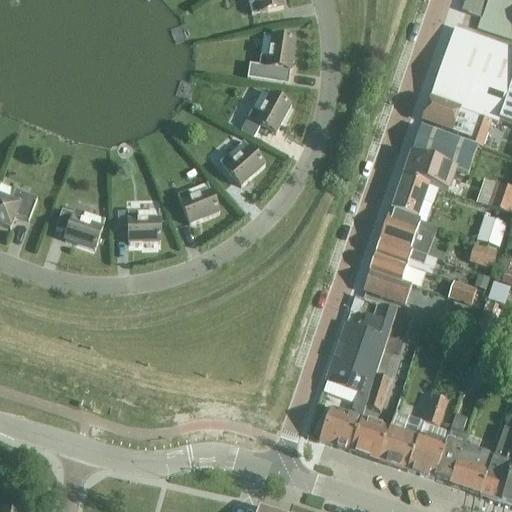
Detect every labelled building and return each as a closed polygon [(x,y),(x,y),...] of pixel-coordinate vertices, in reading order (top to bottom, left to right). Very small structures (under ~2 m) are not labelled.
[(280,0),(247,0),(251,18),(283,11),(280,0)] [(482,0),(465,0),(464,4),(485,11),(488,2),(482,0)] [(481,21),(478,31),(511,42),(511,5),(494,0),(488,0),(488,2),(485,11),(481,21)] [(485,11),(464,4),(460,14),(481,21),(485,11)] [(430,103),(491,124),(495,126),(498,127),(499,124),(511,128),(511,51),(454,31),(430,103)] [(290,74),(295,43),(263,38),(258,69),(249,67),(247,82),(288,88),(290,74)] [(291,109),(262,93),(247,121),(260,128),(276,137),(291,109)] [(491,124),(430,103),(422,124),(469,140),(468,141),(483,146),(491,124)] [(247,121),(240,134),(253,141),(260,128),(247,121)] [(448,171),(456,174),(466,177),(476,150),(420,131),(411,157),(448,171)] [(265,169),(243,145),(219,166),(241,190),(265,169)] [(448,171),(411,157),(403,180),(429,190),(436,193),(447,197),(456,174),(448,171)] [(403,180),(391,214),(417,223),(423,205),(431,208),(436,193),(429,190),(403,180)] [(0,187),(0,227),(10,232),(15,219),(28,224),(37,202),(0,187)] [(219,217),(207,187),(177,199),(189,229),(219,217)] [(511,209),(511,192),(494,187),(486,210),(509,218),(511,209)] [(64,243),(94,254),(105,223),(74,213),(73,218),(67,236),(64,243)] [(61,214),(55,232),(67,236),(73,218),(61,214)] [(127,215),(117,215),(117,229),(127,229),(128,247),(160,246),(159,214),(127,215)] [(388,220),(380,243),(425,259),(428,252),(436,230),(417,224),(417,223),(391,214),(389,220),(388,220)] [(498,251),(506,228),(484,221),(476,244),(498,251)] [(380,243),(374,259),(406,270),(409,264),(422,268),(425,259),(380,243)] [(496,255),(473,248),(467,265),(490,272),(496,255)] [(428,252),(425,259),(435,263),(441,265),(444,258),(428,252)] [(406,270),(374,259),(369,274),(370,274),(401,286),(418,291),(423,276),(406,270)] [(498,272),(495,282),(501,284),(501,285),(511,289),(511,275),(507,274),(511,262),(503,259),(498,272)] [(401,286),(370,274),(363,295),(404,310),(410,293),(417,296),(419,292),(418,291),(401,286)] [(478,280),(475,288),(485,292),(487,284),(478,280)] [(470,309),(475,294),(453,286),(448,301),(470,309)] [(354,299),(349,316),(350,316),(352,317),(353,317),(354,317),(356,316),(357,316),(358,315),(358,313),(365,303),(354,299)] [(498,309),(490,307),(480,334),(488,337),(498,309)] [(330,370),(324,385),(357,397),(367,400),(372,385),(374,379),(396,314),(381,308),(377,322),(366,318),(361,333),(345,327),(330,370)] [(443,344),(447,333),(432,328),(429,338),(443,344)] [(490,371),(493,363),(498,350),(485,345),(477,366),(490,371)] [(511,355),(498,350),(493,363),(510,370),(511,364),(511,355)] [(378,416),(389,384),(374,379),(372,385),(367,400),(363,411),(378,416)] [(359,424),(363,411),(367,400),(357,397),(352,412),(355,414),(353,420),(329,412),(319,441),(318,440),(317,444),(349,455),(359,424)] [(437,432),(446,405),(432,400),(423,427),(437,432)] [(388,433),(377,464),(407,474),(418,444),(417,444),(418,440),(423,427),(393,417),(388,433)] [(445,449),(433,483),(448,488),(462,451),(466,439),(461,437),(466,423),(455,419),(449,436),(445,449)] [(388,433),(359,424),(349,455),(377,464),(388,433)] [(418,444),(407,474),(433,483),(445,449),(449,436),(437,432),(423,427),(418,440),(417,444),(418,444)] [(492,464),(479,498),(479,499),(500,506),(500,505),(511,470),(511,443),(509,443),(511,434),(502,431),(492,461),(492,464)] [(462,451),(448,488),(479,498),(492,464),(492,461),(462,451)] [(511,470),(500,505),(511,509),(511,470)]
